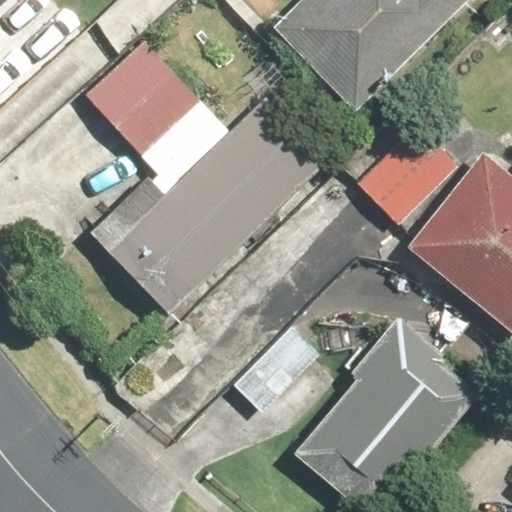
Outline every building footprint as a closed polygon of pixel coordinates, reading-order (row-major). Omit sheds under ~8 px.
[(278,0),(246,28),(330,124),(472,0),(278,0)] [(145,43),(69,102),(120,167),(196,109),(145,43)] [(256,98),(78,239),(146,324),(324,184),(256,98)] [(511,198),(417,120),(350,200),(399,240),(388,252),(511,354),(511,352),(511,198)] [(328,360),(291,322),(228,383),(265,422),(328,360)] [(389,322),(274,464),(332,511),(378,511),(476,393),(389,322)]
